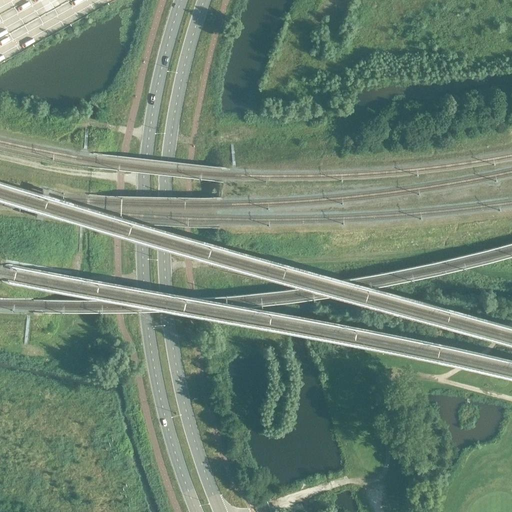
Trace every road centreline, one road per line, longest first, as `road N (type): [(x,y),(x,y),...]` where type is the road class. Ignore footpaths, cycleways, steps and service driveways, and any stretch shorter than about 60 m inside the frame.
road 1 (primary): [(224,511),(184,393),(166,271),(178,92),(204,0)]
road 2 (primary): [(180,0),(159,75),(142,225),(147,322),(165,417),(197,511)]
